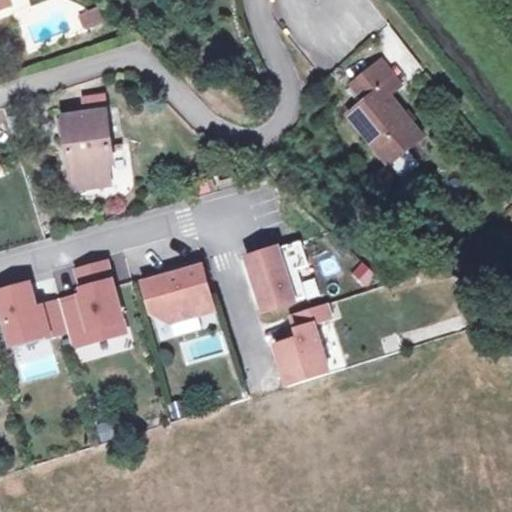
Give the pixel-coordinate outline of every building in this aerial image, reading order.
[(97,7),(87,11),(91,21),(101,17),(97,7)] [(86,8),(76,12),(80,25),(91,21),(87,11),(86,8)] [(377,53),(348,76),(360,92),(342,106),(380,156),(414,130),(384,88),(396,78),(377,53)] [(104,111),(59,117),(68,191),(107,186),(101,150),(110,148),(104,111)] [(268,254),(276,278),(253,286),(262,314),(303,301),(294,273),(306,270),(298,245),(290,247),(268,254)] [(268,254),(245,262),(253,286),(276,278),(268,254)] [(363,288),(376,277),(363,262),(350,273),(363,288)] [(162,281),(141,287),(150,317),(167,327),(197,318),(193,305),(207,301),(198,266),(167,275),(168,280),(162,281)] [(81,299),(57,306),(65,334),(70,351),(111,339),(119,325),(103,267),(75,275),(81,299)] [(26,288),(0,295),(0,318),(8,348),(45,338),(46,340),(65,334),(57,306),(33,313),(26,288)] [(207,301),(193,305),(197,318),(211,314),(207,301)] [(322,308),(290,318),(297,342),(273,349),(286,391),(325,379),(310,330),(328,324),(322,308)] [(123,336),(119,325),(111,339),(123,336)]
